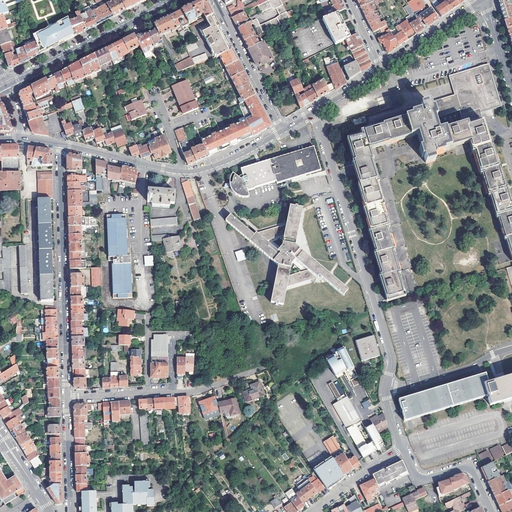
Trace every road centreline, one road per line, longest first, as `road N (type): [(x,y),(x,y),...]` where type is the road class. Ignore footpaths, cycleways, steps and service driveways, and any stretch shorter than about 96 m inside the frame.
road 1 (residential): [(402,446),(385,400),(391,357),(313,112)]
road 2 (residential): [(66,397),(63,143)]
road 3 (secondary): [(63,143),(191,171),(282,130)]
road 4 (secondary): [(173,0),(5,85)]
road 5 (residential): [(214,0),(282,130)]
road 6 (residential): [(491,511),(466,467),(420,479),(402,446)]
